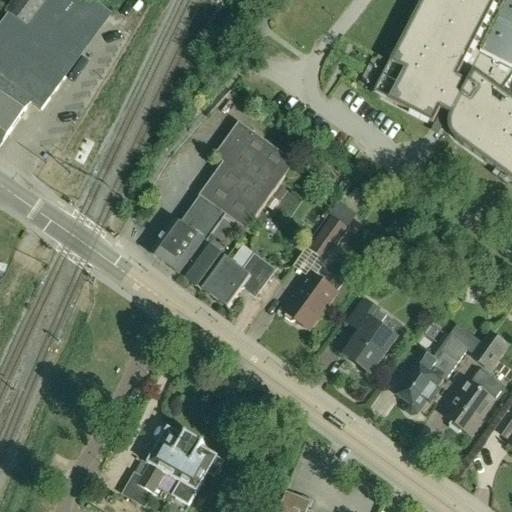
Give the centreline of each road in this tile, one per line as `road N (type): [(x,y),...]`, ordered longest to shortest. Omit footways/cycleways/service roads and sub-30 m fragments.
road 1 (tertiary): [(455,511),(179,310)]
road 2 (residential): [(362,0),(311,65),(310,93),(320,109),(417,173)]
road 3 (residential): [(58,511),(179,310)]
road 4 (tertiary): [(179,310),(0,186)]
